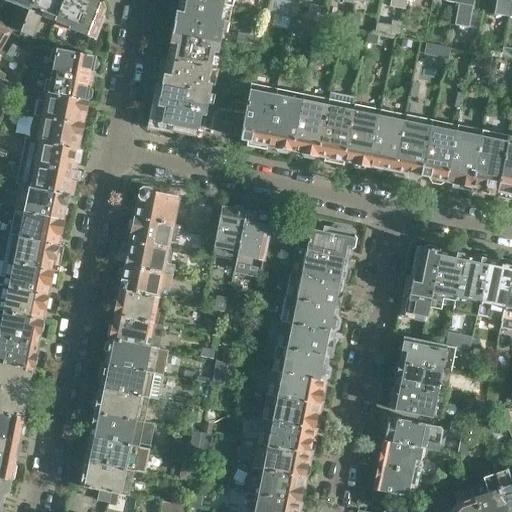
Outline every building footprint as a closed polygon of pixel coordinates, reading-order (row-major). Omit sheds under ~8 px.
[(0,0),(5,1),(29,10),(32,0),(0,0)] [(32,0),(29,10),(20,31),(33,36),(43,11),(55,16),(61,0),(32,0)] [(61,0),(55,16),(54,20),(69,26),(68,28),(76,31),(88,0),(61,0)] [(88,0),(76,31),(84,35),(85,34),(94,38),(103,17),(101,16),(104,9),(103,7),(99,0),(88,0)] [(200,0),(179,0),(177,10),(176,10),(173,21),(175,21),(198,25),(196,38),(219,43),(224,20),(229,21),(232,6),(223,4),(200,0)] [(294,16),(297,3),(279,0),(278,0),(276,13),(294,16)] [(342,0),(341,8),(351,10),(353,0),(342,0)] [(353,0),(351,10),(363,12),(364,1),(368,2),(368,0),(353,0)] [(390,0),(389,6),(404,9),(406,2),(406,0),(390,0)] [(459,0),(459,3),(458,11),(471,13),(473,5),(473,0),(459,0)] [(495,0),(494,13),(509,16),(511,0),(495,0)] [(325,8),(309,4),(306,18),(323,21),(325,8)] [(266,13),(264,26),(273,27),(275,15),(266,13)] [(350,14),(348,26),(356,28),(359,16),(350,14)] [(309,22),(292,19),(290,31),(307,34),(309,22)] [(170,41),(167,58),(174,59),(218,69),(221,53),(217,52),(219,43),(196,38),(198,25),(175,21),(173,32),(171,32),(169,41),(170,41)] [(374,33),(383,35),(388,36),(390,25),(376,22),(374,33)] [(330,26),(318,23),(316,37),(328,39),(330,26)] [(0,50),(11,31),(0,24),(0,50)] [(351,32),(344,30),(342,41),(349,42),(351,32)] [(260,38),(238,34),(236,45),(258,49),(260,38)] [(411,40),(403,38),(401,45),(409,46),(411,40)] [(425,55),(444,58),(446,47),(428,43),(425,55)] [(52,67),(52,70),(91,78),(92,69),(97,67),(98,61),(95,56),(85,54),(85,53),(56,47),(52,67)] [(511,48),(503,47),(501,57),(511,59),(511,48)] [(484,68),(487,56),(474,53),(471,66),(484,68)] [(167,58),(162,84),(186,89),(184,101),(207,105),(211,83),(215,83),(218,69),(174,59),(167,58)] [(253,61),(244,59),(242,73),(251,75),(253,61)] [(52,70),(47,92),(87,100),(87,99),(91,97),(92,91),(89,87),(91,78),(52,70)] [(419,82),(412,81),(409,96),(416,97),(419,82)] [(242,127),(240,136),(240,139),(249,141),(248,145),(266,149),(267,145),(268,145),(278,94),(279,88),(251,83),(249,89),(243,118),(242,127)] [(162,84),(158,106),(157,106),(154,121),(159,123),(159,125),(160,129),(167,130),(171,128),(172,125),(198,130),(199,124),(203,125),(205,114),(201,114),(203,105),(184,101),(186,89),(162,84)] [(278,94),(268,145),(276,146),(277,151),(287,153),(292,150),(293,150),(303,99),(304,94),(279,88),(278,94)] [(37,99),(34,114),(82,124),(87,100),(47,92),(46,92),(44,100),(37,99)] [(462,94),(457,93),(454,108),(459,109),(462,94)] [(303,99),(293,150),(302,152),(304,156),(313,158),(318,155),(319,155),(329,105),(330,99),(304,94),(303,99)] [(319,155),(326,157),(325,161),(343,164),(344,160),(345,161),(356,104),(330,99),(329,105),(319,155)] [(228,109),(244,112),(246,104),(229,100),(228,109)] [(356,104),(345,161),(352,162),(355,167),(364,169),(369,165),(379,115),(380,109),(356,104)] [(211,127),(211,130),(240,136),(242,127),(243,118),(214,112),(215,110),(206,108),(205,114),(203,125),(211,127)] [(379,115),(369,165),(378,167),(380,172),(390,174),(394,170),(396,171),(406,120),(407,114),(380,109),(379,115)] [(82,124),(34,114),(29,138),(36,139),(58,144),(77,147),(82,124)] [(406,120),(396,171),(404,172),(406,177),(415,179),(419,175),(420,176),(432,119),(407,114),(406,120)] [(432,119),(420,176),(429,177),(431,182),(441,184),(446,181),(458,124),(432,119)] [(458,124),(446,181),(454,182),(453,186),(471,190),(482,136),(483,129),(458,124)] [(482,136),(471,190),(472,186),(481,188),(482,193),(493,194),(496,192),(506,142),(506,141),(508,135),(483,129),(482,136)] [(506,142),(496,192),(497,191),(501,196),(511,198),(511,197),(511,135),(508,135),(507,142),(506,142)] [(20,161),(34,163),(72,171),(74,161),(79,159),(80,153),(76,149),(77,147),(58,144),(25,137),(20,161)] [(15,184),(28,187),(68,195),(68,192),(73,190),(74,184),(70,181),(72,171),(34,163),(20,161),(15,184)] [(28,187),(23,211),(43,215),(63,220),(64,215),(67,213),(68,209),(66,206),(68,195),(28,187)] [(140,189),(134,216),(174,225),(174,224),(215,232),(217,224),(184,217),(187,205),(187,200),(151,193),(151,192),(148,188),(143,187),(140,189)] [(193,205),(203,207),(205,199),(195,198),(193,205)] [(216,233),(213,246),(211,255),(236,260),(236,255),(244,211),(242,208),(235,206),(232,209),(221,207),(220,214),(216,233)] [(9,234),(9,235),(57,245),(63,220),(43,215),(23,211),(20,227),(10,225),(7,225),(0,223),(0,232),(3,233),(9,234)] [(236,255),(236,260),(235,263),(261,268),(262,266),(265,254),(268,243),(273,218),(271,218),(271,217),(268,213),(258,211),(254,214),(244,211),(236,255)] [(132,231),(130,241),(169,249),(171,239),(179,240),(182,226),(174,224),(174,225),(134,216),(134,220),(131,221),(129,228),(132,231)] [(283,220),(273,218),(268,243),(278,245),(283,220)] [(299,229),(295,249),(347,260),(348,250),(353,247),(355,239),(352,233),(300,223),(299,229)] [(52,270),(55,258),(58,255),(59,250),(57,247),(57,245),(9,235),(4,260),(52,270)] [(127,254),(125,265),(173,275),(175,264),(166,263),(169,249),(130,241),(130,243),(126,245),(124,253),(127,254)] [(211,255),(213,246),(203,244),(200,256),(211,258),(211,255)] [(413,277),(410,294),(406,311),(412,312),(412,313),(417,315),(412,337),(413,337),(422,339),(427,316),(429,306),(431,298),(431,294),(432,294),(432,292),(441,251),(439,251),(436,245),(427,244),(422,248),(416,278),(413,277)] [(295,249),(291,272),(342,283),(347,280),(349,270),(345,267),(347,260),(295,249)] [(431,298),(429,306),(441,308),(441,305),(452,307),(454,297),(455,297),(463,255),(460,251),(452,249),(447,252),(441,251),(432,292),(432,294),(431,294),(431,298)] [(454,297),(452,307),(452,310),(465,313),(466,309),(478,311),(480,302),(488,260),(485,256),(476,254),(472,257),(463,255),(455,297),(454,297)] [(276,257),(266,255),(263,266),(274,268),(276,257)] [(480,302),(478,311),(477,316),(489,318),(490,314),(501,316),(511,266),(511,264),(509,261),(500,259),(496,262),(488,260),(480,302)] [(53,280),(54,275),(52,272),(52,270),(4,260),(0,277),(0,284),(3,285),(47,293),(49,283),(53,280)] [(120,288),(159,296),(160,296),(161,289),(169,291),(173,275),(125,265),(124,267),(121,268),(120,276),(122,278),(120,288)] [(511,266),(501,316),(501,320),(511,322),(511,266)] [(206,282),(208,271),(200,269),(195,272),(194,279),(206,282)] [(291,272),(286,297),(337,307),(342,304),(344,295),(340,292),(342,283),(291,272)] [(0,309),(42,319),(45,308),(48,305),(49,299),(46,297),(47,293),(3,285),(0,284),(0,309)] [(115,312),(115,314),(164,324),(167,307),(163,306),(165,297),(160,296),(159,296),(120,288),(118,300),(115,299),(112,311),(115,312)] [(278,303),(280,295),(267,293),(266,300),(278,303)] [(215,310),(223,312),(226,298),(218,296),(215,310)] [(286,297),(281,322),(332,331),(337,329),(339,319),(335,315),(337,307),(286,297)] [(0,335),(37,343),(40,332),(43,330),(44,324),(42,320),(42,319),(0,309),(0,335)] [(216,322),(219,311),(215,310),(208,309),(206,320),(216,322)] [(110,336),(110,338),(159,347),(162,332),(157,331),(159,324),(164,325),(164,324),(115,314),(113,325),(109,324),(107,336),(110,336)] [(276,346),(327,356),(331,356),(335,340),(331,339),(332,331),(281,322),(276,346)] [(472,335),(453,331),(448,330),(445,344),(446,344),(455,346),(469,349),(470,342),(472,335)] [(37,343),(0,335),(0,360),(33,367),(33,365),(36,363),(37,357),(35,354),(37,343)] [(401,353),(399,361),(450,372),(455,347),(446,345),(446,344),(445,344),(413,338),(401,336),(397,352),(401,353)] [(107,352),(105,363),(154,374),(159,347),(110,338),(109,341),(106,342),(104,350),(107,352)] [(276,346),(271,371),(322,380),(327,377),(329,368),(326,364),(327,356),(276,346)] [(218,347),(216,358),(226,360),(228,349),(218,347)] [(202,349),(200,356),(211,358),(212,351),(202,349)] [(0,385),(28,391),(29,382),(34,380),(36,372),(32,368),(33,367),(0,360),(0,385)] [(397,377),(395,384),(446,395),(450,372),(399,361),(395,364),(394,372),(397,377)] [(223,384),(226,363),(215,362),(212,382),(223,384)] [(105,363),(99,388),(149,398),(154,374),(105,363)] [(491,369),(482,368),(480,379),(489,380),(491,369)] [(271,371),(267,394),(317,404),(323,401),(324,393),(321,388),(322,380),(271,371)] [(446,395),(395,384),(391,386),(388,395),(392,401),(390,408),(396,410),(432,417),(441,419),(446,395)] [(0,385),(0,411),(23,416),(27,414),(29,405),(25,401),(28,391),(0,385)] [(97,398),(95,399),(93,407),(95,409),(94,412),(144,422),(149,398),(99,388),(97,398)] [(267,394),(262,418),(313,429),(318,425),(319,417),(316,413),(317,404),(267,394)] [(0,443),(2,444),(1,450),(18,454),(20,441),(18,441),(19,433),(23,433),(26,421),(22,421),(23,416),(0,411),(0,443)] [(94,414),(91,415),(89,422),(92,425),(89,437),(139,447),(139,445),(152,448),(157,426),(146,423),(144,422),(94,412),(94,414)] [(186,412),(184,419),(200,422),(201,414),(186,412)] [(507,430),(502,414),(496,421),(489,429),(501,431),(507,430)] [(385,435),(384,440),(422,448),(425,449),(425,448),(437,450),(439,443),(440,443),(442,430),(440,426),(430,424),(389,416),(387,424),(384,426),(384,431),(385,435)] [(262,418),(257,443),(308,453),(313,450),(315,442),(311,437),(313,429),(262,418)] [(489,429),(496,421),(481,418),(479,427),(489,429)] [(203,420),(201,431),(210,433),(213,422),(203,420)] [(487,431),(450,423),(448,435),(459,437),(456,454),(465,456),(487,431)] [(190,454),(206,457),(210,436),(194,433),(190,454)] [(89,437),(84,461),(134,471),(139,447),(89,437)] [(379,463),(379,466),(417,474),(422,448),(384,440),(382,451),(378,453),(376,461),(379,463)] [(0,476),(10,479),(12,479),(14,478),(16,466),(16,463),(14,463),(15,455),(18,455),(18,454),(1,450),(2,444),(0,443),(0,476)] [(257,443),(252,467),(303,477),(308,475),(310,466),(306,461),(308,453),(257,443)] [(191,483),(196,459),(183,456),(178,481),(191,483)] [(80,483),(80,485),(99,489),(111,492),(117,493),(121,494),(121,493),(126,495),(129,495),(134,471),(84,461),(82,471),(80,472),(78,480),(80,483)] [(376,481),(375,489),(412,497),(414,485),(417,474),(379,466),(378,467),(375,469),(373,477),(376,481)] [(252,467),(247,492),(298,502),(303,499),(305,491),(301,486),(303,477),(252,467)] [(437,467),(435,477),(445,479),(441,468),(437,467)] [(507,468),(494,473),(508,511),(511,511),(511,474),(509,475),(507,468)] [(470,485),(474,496),(479,511),(508,511),(494,473),(482,477),(483,480),(470,485)] [(0,502),(1,503),(3,493),(8,490),(10,479),(0,476),(0,502)] [(192,480),(187,504),(200,507),(205,483),(192,480)] [(445,485),(438,488),(441,497),(448,495),(445,485)] [(479,511),(474,496),(473,496),(469,485),(453,490),(457,501),(447,511),(479,511)] [(99,489),(97,498),(110,500),(110,498),(111,492),(99,489)] [(394,493),(375,489),(372,500),(392,505),(394,493)] [(246,499),(243,511),(297,511),(296,510),(298,502),(247,492),(246,499)]
